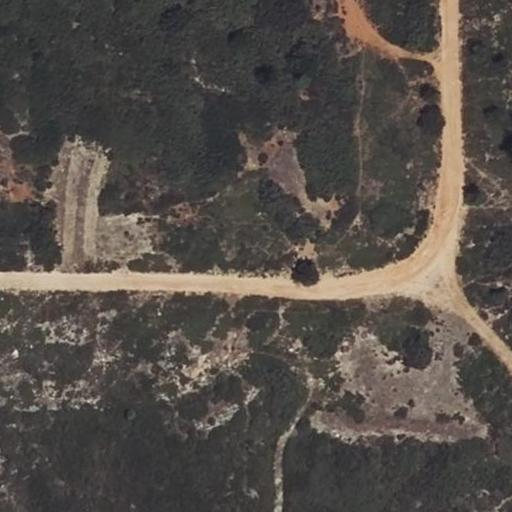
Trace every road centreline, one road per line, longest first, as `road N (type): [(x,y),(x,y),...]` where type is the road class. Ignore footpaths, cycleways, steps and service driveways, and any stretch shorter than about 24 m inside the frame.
road 1 (track): [(0,287),(391,283),(419,274),(444,226),(446,0)]
road 2 (track): [(511,365),(459,304),(419,274)]
